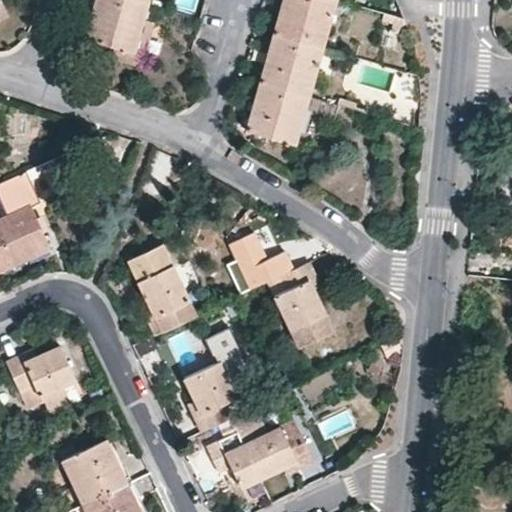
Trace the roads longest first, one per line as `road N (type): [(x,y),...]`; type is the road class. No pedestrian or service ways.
road 1 (residential): [(0,314),(51,294),(84,306),(191,511)]
road 2 (residential): [(197,143),(328,235),(437,296)]
road 3 (residential): [(437,296),(454,77)]
road 4 (residential): [(29,83),(197,143)]
road 5 (residential): [(420,466),(437,296)]
road 6 (residential): [(235,0),(197,143)]
road 7 (residential): [(420,466),(296,511)]
